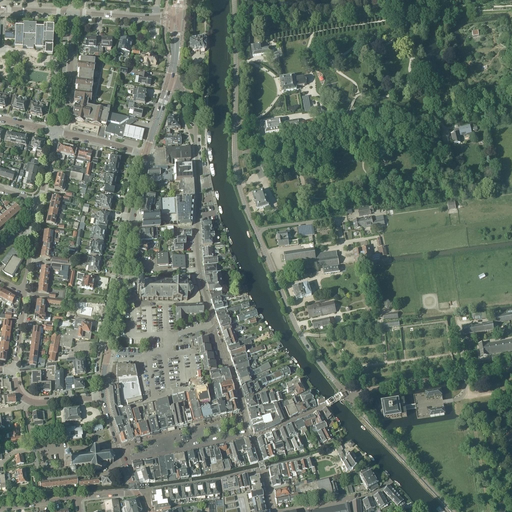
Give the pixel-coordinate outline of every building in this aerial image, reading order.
[(15,34),(5,34),(5,41),(15,41),(15,48),(27,48),(27,50),(33,50),(33,47),(35,47),(35,49),(43,49),(43,50),(45,50),(45,55),(52,55),(53,46),(52,46),(52,44),(53,43),(54,25),(46,25),(44,25),(44,28),(36,27),(36,28),(24,27),(16,26),(15,34)] [(205,50),(206,40),(206,37),(192,36),(192,41),(190,41),(190,48),(192,49),(192,50),(193,50),(194,51),(195,51),(196,50),(205,50)] [(96,39),(86,38),(85,47),(89,47),(89,53),(95,53),(95,60),(98,61),(98,59),(98,52),(98,46),(99,43),(96,43),(96,39)] [(119,50),(119,54),(123,54),(123,51),(130,52),(131,47),(132,46),(132,43),(132,42),(132,41),(127,40),(126,40),(126,39),(121,38),(118,50),(119,50)] [(99,43),(98,46),(98,52),(98,59),(101,59),(101,53),(103,53),(103,48),(111,48),(112,39),(112,40),(102,39),(102,43),(99,43)] [(262,45),(251,46),(253,57),(271,54),(270,48),(263,49),(262,45)] [(145,64),(144,66),(148,66),(148,64),(156,65),(157,57),(152,56),(149,55),(142,54),(141,58),(144,59),(145,59),(144,64),(145,64)] [(96,61),(79,59),(74,101),(80,101),(80,104),(88,105),(88,102),(91,102),(95,61),(96,61)] [(148,75),(141,74),(140,77),(139,76),(138,84),(143,85),(144,85),(150,86),(151,83),(150,82),(151,80),(149,80),(150,78),(148,78),(148,75)] [(294,76),(280,79),(283,93),(298,90),(301,89),(300,87),(305,86),(307,83),(306,80),(304,78),(295,79),(294,76)] [(135,90),(134,96),(136,96),(146,98),(147,97),(147,95),(146,94),(147,92),(135,90)] [(2,94),(2,96),(0,102),(0,107),(3,108),(3,107),(5,107),(6,103),(9,104),(11,95),(8,94),(8,95),(2,94)] [(16,96),(13,95),(11,104),(14,105),(13,109),(15,110),(14,111),(18,112),(21,100),(16,99),(16,96)] [(146,98),(136,96),(134,96),(133,102),(127,101),(126,103),(134,105),(134,102),(135,103),(145,104),(145,101),(146,101),(146,99),(146,98)] [(22,98),(21,100),(18,112),(23,113),(23,112),(25,112),(26,108),(29,108),(30,101),(27,100),(22,98)] [(33,102),(30,101),(29,108),(31,109),(30,113),(32,114),(32,115),(36,116),(39,105),(33,103),(33,102)] [(39,103),(39,105),(36,116),(40,117),(40,116),(42,116),(43,112),(46,112),(48,103),(45,103),(45,104),(39,103)] [(88,107),(88,105),(80,104),(79,106),(75,105),(72,120),(106,128),(110,109),(107,109),(107,111),(88,107)] [(134,105),(129,104),(128,108),(134,110),(133,116),(141,118),(143,108),(135,107),(134,107),(133,107),(134,105)] [(138,120),(109,113),(105,133),(117,136),(118,138),(122,139),(124,138),(126,128),(138,120)] [(170,120),(168,120),(168,128),(164,128),(165,135),(170,135),(170,131),(177,130),(180,129),(181,129),(180,124),(178,124),(178,119),(176,120),(176,117),(174,118),(174,116),(171,116),(171,118),(169,118),(170,120)] [(282,119),(264,123),(266,134),(284,130),(282,119)] [(315,120),(302,123),(303,129),(316,126),(315,120)] [(460,143),(458,135),(471,132),(470,126),(459,128),(459,129),(454,130),(455,135),(452,136),(453,145),(460,143)] [(145,132),(126,127),(123,139),(142,143),(145,132)] [(17,136),(12,135),(9,149),(12,149),(13,147),(15,148),(17,136)] [(180,135),(172,136),(172,143),(171,143),(171,146),(171,148),(173,148),(173,145),(181,145),(180,135)] [(23,145),(27,146),(28,137),(26,136),(26,137),(23,137),(20,150),(22,150),(23,145)] [(31,147),(37,148),(39,140),(35,138),(34,139),(33,139),(32,143),(30,143),(28,151),(30,151),(31,147)] [(37,148),(36,150),(44,152),(46,147),(44,146),(45,142),(43,141),(43,140),(39,140),(37,148)] [(65,155),(69,156),(71,147),(63,145),(63,148),(64,148),(63,155),(62,157),(61,160),(64,161),(65,155)] [(77,148),(71,147),(68,160),(70,161),(70,159),(74,160),(77,148)] [(171,148),(165,148),(166,165),(166,166),(174,166),(174,162),(177,161),(177,155),(181,155),(181,149),(181,148),(179,149),(171,149),(171,148)] [(186,148),(181,148),(181,149),(181,155),(177,155),(177,161),(174,162),(174,166),(175,166),(177,166),(190,165),(189,163),(184,163),(184,161),(189,161),(189,159),(191,159),(190,148),(186,148)] [(85,150),(83,150),(83,151),(79,150),(77,161),(84,162),(84,161),(85,161),(85,160),(87,155),(84,155),(85,150)] [(85,162),(89,163),(92,152),(90,151),(85,150),(84,155),(87,155),(85,160),(85,161),(85,162)] [(177,166),(177,177),(191,176),(190,165),(177,166)] [(150,167),(148,176),(162,175),(161,170),(166,169),(166,166),(150,167)] [(1,177),(7,179),(9,173),(9,172),(3,170),(1,177)] [(9,173),(7,179),(12,181),(15,174),(14,174),(9,172),(9,173)] [(71,172),(69,179),(88,183),(88,182),(89,177),(89,176),(85,175),(81,174),(71,172)] [(101,176),(101,179),(116,182),(116,180),(117,179),(117,178),(117,177),(117,175),(104,173),(103,174),(102,177),(101,176)] [(68,177),(57,175),(56,182),(66,184),(67,180),(67,181),(68,177)] [(193,178),(182,178),(180,178),(180,183),(179,183),(179,189),(183,189),(194,188),(193,178)] [(101,179),(100,182),(104,182),(104,186),(106,186),(114,188),(114,187),(115,187),(116,186),(115,185),(116,182),(101,179)] [(66,184),(56,182),(54,189),(65,191),(65,188),(66,184)] [(194,188),(183,189),(183,196),(194,196),(194,188)] [(264,191),(252,195),(257,210),(265,208),(266,212),(271,210),(270,206),(269,206),(264,191)] [(96,201),(111,204),(112,202),(112,201),(113,200),(112,199),(112,198),(100,195),(99,199),(96,198),(95,201),(96,201)] [(52,197),(51,203),(61,206),(61,205),(62,203),(61,203),(61,202),(63,202),(63,200),(69,201),(70,198),(63,196),(62,199),(52,197)] [(180,198),(176,198),(178,227),(191,226),(194,198),(180,198)] [(111,204),(96,201),(95,203),(100,204),(99,208),(101,209),(110,211),(111,204)] [(61,206),(51,203),(49,209),(59,212),(61,206)] [(14,206),(11,208),(15,213),(17,214),(19,212),(21,211),(15,204),(13,206),(14,206)] [(308,214),(325,211),(324,205),(303,208),(303,207),(296,208),(297,214),(307,213),(308,214)] [(9,210),(7,212),(12,217),(12,218),(17,214),(15,213),(11,208),(10,207),(8,210),(9,210)] [(59,212),(49,209),(48,216),(58,218),(59,212)] [(5,214),(3,216),(8,222),(12,218),(12,217),(7,212),(6,211),(4,213),(5,214)] [(92,218),(94,219),(97,219),(107,221),(108,219),(109,218),(109,217),(109,216),(109,215),(100,213),(100,214),(98,213),(97,217),(96,217),(93,216),(92,218)] [(145,215),(143,215),(142,223),(143,223),(142,229),(148,229),(157,228),(160,228),(159,219),(159,215),(152,215),(150,216),(149,216),(145,215)] [(58,218),(48,216),(46,223),(57,225),(57,222),(58,218)] [(371,218),(360,220),(361,228),(373,226),(373,227),(377,226),(376,221),(372,222),(371,218)] [(94,219),(93,225),(106,228),(106,227),(107,226),(107,225),(107,224),(107,221),(97,219),(94,219)] [(361,228),(360,220),(353,221),(355,229),(361,228)] [(106,230),(92,227),(91,233),(104,236),(105,234),(106,234),(107,230),(106,230)] [(278,239),(279,240),(288,239),(287,235),(291,234),(291,231),(283,232),(283,233),(277,234),(278,236),(277,236),(278,239)] [(94,234),(93,240),(95,240),(103,242),(104,242),(105,238),(104,238),(104,236),(94,234)] [(214,234),(202,235),(202,246),(212,246),(212,247),(213,247),(223,246),(223,244),(215,244),(214,242),(216,242),(215,234),(214,234)] [(376,239),(380,257),(387,256),(385,247),(381,247),(379,238),(376,239)] [(288,239),(279,240),(279,242),(278,242),(278,243),(279,243),(280,247),(285,246),(286,247),(298,245),(297,241),(288,243),(288,239)] [(91,242),(90,248),(91,248),(102,250),(103,248),(102,247),(103,244),(91,242)] [(150,246),(139,244),(138,250),(149,253),(150,246)] [(183,244),(174,245),(174,248),(171,248),(171,252),(183,252),(183,245),(183,244)] [(370,247),(362,248),(365,261),(372,260),(370,247)] [(102,250),(91,248),(90,255),(101,257),(101,256),(102,255),(102,254),(101,253),(102,250)] [(365,261),(362,248),(362,249),(354,251),(356,262),(365,261)] [(13,249),(12,250),(10,251),(1,263),(6,267),(2,272),(4,274),(13,279),(24,261),(20,257),(22,254),(17,251),(13,249)] [(285,255),(287,272),(339,265),(338,257),(329,258),(328,253),(315,255),(314,250),(285,255)] [(168,253),(156,254),(157,264),(159,264),(159,266),(168,266),(168,265),(173,265),(173,269),(185,269),(185,256),(172,257),(168,257),(168,253)] [(89,258),(88,264),(89,264),(100,266),(100,264),(100,263),(101,259),(91,258),(89,258)] [(203,259),(204,266),(218,264),(217,258),(213,258),(203,259)] [(100,266),(89,264),(88,271),(98,273),(99,271),(100,270),(99,269),(100,266)] [(69,267),(51,265),(51,270),(60,271),(59,276),(63,277),(67,277),(68,277),(67,277),(69,267)] [(220,274),(220,270),(219,265),(215,265),(216,266),(210,266),(204,267),(205,276),(211,275),(216,274),(220,274)] [(320,271),(321,277),(338,275),(336,268),(320,271)] [(84,275),(78,274),(77,280),(83,281),(82,289),(92,291),(94,280),(84,279),(84,275)] [(209,292),(210,292),(213,291),(222,290),(220,274),(216,274),(211,275),(205,276),(209,292)] [(144,278),(140,278),(140,281),(139,281),(139,282),(140,282),(140,286),(140,287),(138,287),(138,286),(137,286),(137,287),(136,287),(136,288),(137,288),(137,292),(136,292),(136,293),(137,293),(137,294),(138,294),(138,293),(139,293),(139,294),(140,295),(140,299),(139,299),(140,299),(140,300),(140,299),(143,299),(143,300),(143,299),(148,299),(148,300),(148,299),(153,299),(153,300),(153,299),(158,299),(158,300),(158,299),(163,300),(163,301),(163,300),(167,300),(167,301),(168,301),(168,300),(173,300),(173,301),(176,301),(176,302),(179,302),(179,301),(178,301),(181,301),(182,301),(182,300),(187,300),(187,301),(187,300),(188,300),(188,299),(187,299),(187,295),(189,295),(190,296),(190,295),(192,293),(193,293),(192,292),(192,289),(193,289),(193,288),(192,289),(190,286),(190,285),(189,286),(189,276),(180,276),(180,281),(178,281),(178,280),(179,280),(176,280),(176,281),(173,281),(173,280),(173,282),(168,281),(168,280),(168,281),(163,281),(163,280),(163,281),(158,281),(158,280),(158,281),(153,281),(154,280),(153,280),(153,281),(149,281),(149,280),(148,280),(148,281),(144,281),(144,278)] [(308,284),(293,289),(296,300),(312,295),(308,284)] [(11,294),(6,292),(2,300),(1,301),(6,304),(6,303),(11,294)] [(210,295),(211,300),(222,297),(221,292),(210,295)] [(16,297),(11,294),(6,303),(11,305),(16,297)] [(212,305),(222,302),(221,300),(225,299),(226,298),(225,296),(222,297),(211,300),(212,305)] [(333,302),(308,308),(310,318),(336,312),(333,302)] [(248,303),(232,308),(233,312),(249,307),(248,303)] [(181,304),(175,305),(176,322),(178,321),(186,321),(185,314),(196,314),(196,315),(204,315),(203,304),(195,304),(195,305),(181,305),(181,304)] [(238,319),(238,322),(257,315),(255,310),(237,317),(238,319)] [(216,315),(219,323),(229,320),(227,311),(225,312),(225,313),(216,315)] [(511,314),(496,316),(497,322),(511,319),(511,314)] [(328,318),(313,322),(314,328),(330,325),(328,318)] [(77,320),(75,330),(90,333),(91,325),(84,324),(85,321),(77,320)] [(219,323),(220,328),(230,325),(234,324),(233,322),(230,323),(229,320),(219,323)] [(477,324),(472,325),(473,335),(488,332),(494,331),(493,324),(492,324),(492,321),(488,322),(487,322),(488,325),(478,327),(477,324)] [(220,328),(222,334),(233,330),(235,330),(243,327),(243,326),(242,326),(242,325),(237,327),(236,326),(230,327),(230,325),(220,328)] [(473,335),(472,325),(462,327),(463,336),(473,335)] [(233,331),(222,334),(225,342),(235,338),(234,334),(246,330),(245,328),(245,327),(243,328),(243,327),(235,330),(233,330),(233,331)] [(74,331),(66,329),(66,333),(64,333),(64,337),(53,335),(51,345),(59,346),(71,348),(72,339),(74,331)] [(73,330),(74,331),(72,339),(80,340),(80,338),(90,340),(91,334),(90,333),(75,330),(73,329),(73,330)] [(235,345),(227,348),(229,352),(252,344),(251,341),(256,339),(255,337),(237,343),(235,344),(235,345)] [(201,356),(202,364),(214,362),(213,354),(211,354),(210,346),(209,346),(208,338),(192,340),(193,347),(195,348),(200,347),(201,356)] [(225,342),(227,348),(235,345),(235,344),(237,343),(236,340),(235,338),(225,342)] [(486,343),(479,345),(481,357),(488,355),(487,355),(511,350),(511,339),(488,343),(488,344),(486,344),(486,343)] [(229,352),(231,358),(245,353),(253,350),(251,345),(229,352)] [(253,350),(245,353),(246,356),(248,355),(249,356),(251,356),(252,358),(255,357),(254,354),(262,351),(261,347),(253,350)] [(231,358),(233,365),(247,361),(247,360),(246,356),(245,353),(231,358)] [(247,360),(247,361),(250,368),(251,368),(253,367),(253,366),(255,364),(256,364),(255,360),(258,359),(257,358),(260,356),(259,355),(255,357),(252,358),(247,360)] [(37,358),(29,357),(28,363),(29,363),(29,365),(36,366),(36,364),(38,364),(39,358),(37,358)] [(73,361),(74,369),(85,368),(84,364),(85,363),(85,362),(84,361),(84,360),(73,361)] [(233,365),(236,372),(247,369),(250,368),(247,361),(233,365)] [(214,362),(202,364),(203,372),(216,370),(215,362),(214,362)] [(259,368),(255,370),(256,373),(257,374),(268,369),(270,369),(268,364),(262,367),(259,368)] [(134,366),(117,366),(116,379),(118,379),(119,382),(137,380),(134,366)] [(55,367),(46,367),(46,370),(52,370),(52,376),(55,376),(55,371),(55,367)] [(286,367),(280,370),(281,371),(283,378),(290,375),(288,368),(287,369),(286,367)] [(236,372),(237,377),(253,371),(253,370),(252,369),(251,368),(250,368),(247,369),(236,372)] [(227,370),(226,369),(209,372),(213,386),(224,384),(223,382),(227,382),(232,381),(228,370),(227,370)] [(63,370),(55,371),(55,379),(55,392),(72,391),(72,387),(75,387),(74,382),(73,377),(64,378),(63,370)] [(237,377),(239,382),(250,378),(250,377),(254,376),(257,374),(256,373),(255,370),(253,371),(237,377)] [(256,379),(256,380),(269,375),(268,371),(256,377),(257,379),(256,379)] [(259,381),(261,387),(283,378),(281,371),(259,381)] [(43,372),(32,373),(32,387),(40,387),(41,389),(43,389),(43,392),(51,392),(51,383),(41,384),(41,376),(43,376),(43,372)] [(239,382),(241,387),(251,382),(250,380),(255,378),(254,376),(250,377),(250,378),(239,382)] [(7,392),(11,391),(11,383),(9,383),(9,379),(3,380),(2,379),(0,378),(0,392),(0,389),(0,388),(6,388),(7,392)] [(290,384),(292,388),(300,385),(298,381),(297,381),(296,379),(292,380),(293,382),(290,384)] [(137,380),(119,382),(115,382),(116,385),(109,386),(111,404),(122,402),(122,401),(141,397),(137,380)] [(84,381),(74,382),(75,387),(72,387),(72,391),(84,389),(84,381)] [(224,384),(213,386),(214,390),(217,389),(218,393),(219,398),(223,397),(222,396),(224,395),(235,393),(232,381),(227,382),(223,382),(224,384)] [(255,383),(242,388),(245,397),(253,394),(258,392),(257,391),(255,383)] [(303,389),(300,385),(292,388),(288,390),(286,390),(288,394),(294,391),(296,396),(304,392),(304,391),(303,389)] [(204,389),(197,391),(198,396),(199,401),(207,399),(204,389)] [(441,390),(425,392),(426,398),(442,396),(441,390)] [(186,394),(192,423),(203,420),(200,408),(196,391),(186,394)] [(303,403),(308,402),(313,399),(310,392),(300,396),(303,403)] [(240,411),(235,393),(224,395),(226,402),(226,403),(230,402),(233,413),(240,411)] [(265,393),(259,395),(262,403),(263,405),(268,404),(265,393)] [(185,394),(177,396),(178,396),(177,396),(179,403),(184,402),(187,402),(185,394)] [(8,403),(8,404),(15,403),(16,402),(16,400),(16,399),(15,398),(15,396),(14,395),(7,396),(7,397),(8,403)] [(245,400),(246,405),(260,400),(258,395),(245,400)] [(171,408),(175,427),(183,426),(180,413),(181,413),(179,403),(177,396),(172,397),(174,407),(171,408)] [(213,406),(210,407),(213,418),(220,416),(215,396),(212,397),(211,397),(213,406)] [(142,402),(141,397),(131,400),(127,401),(128,406),(142,402)] [(161,400),(163,415),(171,413),(172,413),(171,408),(169,398),(161,400)] [(313,399),(308,402),(311,409),(316,407),(313,399)] [(163,415),(161,400),(153,402),(156,417),(163,415)] [(226,414),(233,413),(230,402),(226,403),(226,402),(224,403),(223,400),(221,401),(222,404),(224,404),(226,414)] [(246,405),(247,409),(261,405),(260,400),(246,405)] [(291,400),(288,401),(289,407),(284,408),(289,418),(298,414),(293,405),(291,400)] [(398,401),(382,403),(384,420),(401,417),(406,416),(405,410),(400,411),(400,407),(405,406),(404,400),(398,401)] [(221,401),(220,401),(217,402),(221,416),(226,414),(224,404),(222,404),(221,401)] [(151,434),(159,432),(156,417),(153,402),(143,405),(145,414),(146,421),(148,421),(151,434)] [(180,413),(183,426),(187,424),(185,415),(186,414),(186,413),(186,412),(187,411),(186,409),(185,409),(184,402),(179,403),(181,413),(180,413)] [(275,410),(278,416),(281,423),(285,421),(280,409),(283,408),(282,402),(262,407),(264,412),(275,410)] [(299,403),(293,405),(298,414),(298,415),(307,411),(303,403),(300,405),(299,403)] [(124,427),(123,428),(125,433),(127,441),(135,439),(133,433),(133,432),(133,426),(135,426),(135,424),(136,424),(132,410),(130,406),(124,407),(127,417),(130,426),(124,427)] [(210,406),(200,408),(203,420),(212,418),(213,418),(210,407),(210,406)] [(123,408),(118,408),(121,419),(127,417),(124,407),(123,408)] [(259,407),(247,410),(248,414),(250,418),(251,423),(256,421),(261,419),(260,415),(264,414),(264,412),(262,407),(259,407)] [(71,424),(76,423),(75,421),(77,421),(81,421),(80,408),(64,410),(65,422),(71,422),(71,424)] [(118,408),(111,409),(115,420),(120,418),(120,419),(121,419),(118,408)] [(137,427),(140,437),(150,434),(146,421),(145,414),(140,415),(138,408),(132,410),(136,424),(137,427)] [(325,416),(328,420),(331,418),(330,417),(333,415),(328,408),(322,411),(325,415),(325,416)] [(444,408),(428,411),(429,417),(445,414),(444,408)] [(251,423),(252,428),(264,424),(264,425),(271,423),(270,420),(278,416),(275,410),(264,412),(264,414),(260,415),(261,419),(256,421),(251,423)] [(34,422),(35,425),(43,425),(43,421),(45,421),(44,412),(32,413),(33,422),(34,422)] [(313,425),(314,427),(324,423),(319,412),(313,415),(315,421),(312,422),(313,425)] [(171,413),(163,415),(164,416),(167,430),(175,428),(172,416),(171,413)] [(156,417),(159,432),(167,430),(164,416),(163,415),(156,417)] [(305,429),(306,428),(312,426),(311,422),(312,422),(315,421),(313,415),(301,420),(305,429)] [(271,423),(264,425),(266,430),(281,423),(278,416),(270,420),(271,423)] [(4,418),(0,418),(0,428),(1,429),(2,429),(3,428),(5,428),(4,420),(5,420),(5,421),(7,421),(7,422),(11,421),(11,420),(12,420),(12,417),(5,418),(4,418)] [(124,418),(115,421),(117,428),(123,426),(124,426),(123,424),(126,423),(124,418)] [(301,420),(293,424),(298,434),(301,433),(301,434),(304,433),(307,440),(306,440),(309,449),(313,447),(301,420)] [(333,440),(324,423),(314,427),(312,428),(312,430),(314,434),(317,433),(323,444),(333,440)] [(11,438),(12,444),(21,443),(20,437),(18,438),(17,434),(19,434),(18,424),(14,424),(15,433),(11,433),(11,434),(9,434),(9,439),(11,438)] [(264,424),(252,428),(254,434),(266,430),(264,425),(264,424)] [(293,424),(285,428),(289,438),(296,435),(298,435),(293,424)] [(101,425),(92,428),(93,433),(93,432),(103,429),(101,425)] [(81,427),(66,428),(67,441),(82,439),(82,436),(81,436),(81,430),(81,427)] [(285,428),(276,431),(280,440),(281,442),(282,445),(286,453),(288,452),(294,449),(291,442),(289,438),(285,428)] [(276,431),(272,433),(275,442),(280,440),(276,431)] [(272,433),(264,436),(267,446),(271,445),(272,450),(274,449),(274,451),(275,451),(277,457),(283,456),(283,457),(286,457),(285,453),(282,445),(281,442),(275,443),(274,442),(275,442),(272,433)] [(298,435),(296,435),(297,439),(291,442),(294,449),(295,452),(303,448),(298,435)] [(264,436),(257,439),(260,449),(261,452),(269,450),(268,447),(267,447),(267,446),(264,436)] [(248,440),(244,441),(246,448),(243,449),(243,451),(251,449),(251,451),(254,450),(251,439),(248,440)] [(246,448),(244,441),(235,443),(240,458),(241,464),(242,466),(245,465),(243,456),(243,454),(247,453),(246,452),(251,451),(251,449),(243,451),(243,449),(246,448)] [(234,443),(230,445),(234,459),(235,462),(235,465),(241,464),(234,443)] [(230,445),(225,446),(228,460),(234,459),(230,445)] [(269,450),(261,453),(264,460),(275,457),(272,450),(271,445),(267,446),(269,450)] [(335,448),(341,459),(344,457),(341,451),(343,450),(340,445),(335,448)] [(212,449),(204,450),(206,458),(208,458),(212,473),(218,472),(231,470),(230,467),(228,460),(225,446),(212,449)] [(71,472),(72,473),(73,473),(75,473),(76,472),(77,471),(77,468),(77,467),(91,466),(91,470),(91,471),(92,471),(101,470),(102,470),(101,469),(101,468),(105,467),(106,466),(106,464),(107,464),(107,463),(109,463),(110,464),(110,463),(112,462),(113,463),(114,462),(113,461),(114,459),(115,460),(115,455),(114,456),(113,455),(112,454),(113,453),(112,453),(112,454),(109,453),(109,452),(109,453),(106,454),(106,453),(105,453),(105,448),(99,449),(100,448),(99,448),(98,449),(90,449),(89,449),(89,450),(90,451),(86,451),(85,451),(86,452),(81,452),(80,453),(81,454),(80,455),(80,456),(70,457),(69,456),(68,457),(70,458),(70,459),(64,459),(64,466),(71,466),(71,467),(70,468),(71,471),(71,472)] [(206,458),(204,450),(199,452),(201,457),(206,474),(212,473),(208,458),(206,458)] [(199,469),(204,468),(201,457),(199,452),(194,453),(195,458),(196,459),(198,464),(199,469)] [(194,453),(187,454),(190,471),(199,469),(198,464),(196,459),(195,458),(194,453)] [(255,453),(247,455),(250,464),(258,462),(255,453)] [(358,466),(349,453),(347,454),(347,453),(345,454),(347,456),(344,457),(341,459),(344,466),(342,468),(343,470),(345,469),(347,472),(352,469),(352,470),(358,466)] [(15,455),(17,465),(24,464),(22,454),(15,455)] [(184,455),(174,456),(172,457),(175,471),(178,471),(187,469),(184,455)] [(172,457),(164,459),(167,477),(176,476),(175,471),(172,457)] [(315,471),(311,458),(306,460),(309,469),(311,468),(312,472),(315,471)] [(164,459),(157,460),(161,481),(168,480),(164,459)] [(157,460),(152,461),(153,467),(154,468),(153,469),(155,482),(161,481),(157,460)] [(143,462),(132,464),(134,471),(144,468),(153,467),(152,461),(143,462)] [(299,462),(293,463),(296,473),(302,471),(299,462)] [(293,463),(285,465),(288,478),(288,479),(292,478),(291,478),(297,476),(296,473),(293,463)] [(279,466),(278,466),(280,475),(281,474),(282,476),(283,476),(284,479),(285,479),(288,478),(285,465),(279,466)] [(278,466),(270,468),(269,470),(271,479),(280,477),(280,475),(278,466)] [(140,470),(136,471),(140,483),(144,483),(144,484),(155,482),(153,469),(154,468),(153,467),(140,470)] [(361,475),(359,476),(363,484),(374,478),(370,472),(368,469),(360,473),(361,475)] [(25,470),(17,471),(17,474),(14,475),(15,478),(16,478),(26,476),(25,470)] [(188,478),(187,471),(177,473),(178,479),(188,478)] [(111,476),(101,478),(102,485),(111,484),(111,476)] [(236,478),(220,481),(222,494),(223,506),(216,507),(215,501),(215,502),(208,502),(209,511),(266,511),(259,477),(248,479),(247,476),(236,478)] [(374,478),(363,484),(367,491),(369,490),(371,492),(378,488),(377,485),(377,484),(374,478)] [(333,495),(329,484),(328,479),(316,482),(318,488),(321,498),(333,495)] [(333,496),(339,495),(335,482),(330,484),(329,484),(333,495),(333,496)] [(172,506),(173,505),(220,499),(217,483),(166,490),(165,490),(167,504),(171,503),(172,506)] [(294,486),(274,490),(276,498),(295,494),(294,488),(294,486)] [(389,486),(387,488),(387,487),(385,489),(383,491),(383,492),(383,491),(388,497),(385,500),(387,504),(392,501),(397,507),(398,506),(399,505),(401,503),(403,501),(389,486)] [(165,490),(152,492),(153,492),(152,492),(153,496),(150,497),(151,502),(152,508),(154,508),(155,511),(170,509),(170,506),(172,506),(171,503),(167,504),(165,490)] [(373,497),(375,501),(378,506),(380,509),(388,505),(387,504),(385,500),(381,492),(381,493),(378,494),(376,495),(374,497),(373,497)] [(296,494),(276,498),(275,498),(276,505),(299,500),(297,493),(296,494)] [(363,501),(362,501),(363,501),(366,511),(367,511),(369,510),(371,511),(372,509),(374,508),(375,508),(374,507),(378,506),(375,501),(372,502),(371,498),(370,498),(371,498),(368,499),(365,500),(366,500),(363,501)] [(137,499),(124,502),(126,508),(122,509),(123,511),(139,511),(142,511),(137,499)] [(119,511),(118,501),(104,504),(105,511),(119,511)] [(351,502),(350,502),(350,511),(366,511),(364,511),(363,508),(361,508),(360,501),(357,502),(357,501),(356,501),(356,502),(354,502),(353,502),(351,502)]
